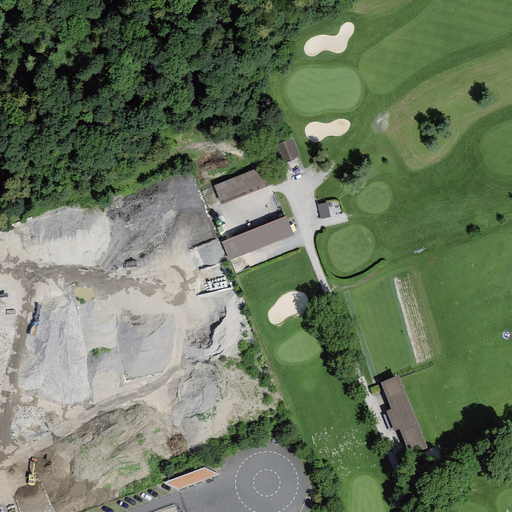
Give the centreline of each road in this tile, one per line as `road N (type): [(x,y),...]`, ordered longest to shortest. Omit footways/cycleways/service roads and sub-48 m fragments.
road 1 (track): [(215,0),(415,511)]
road 2 (track): [(105,0),(0,77)]
